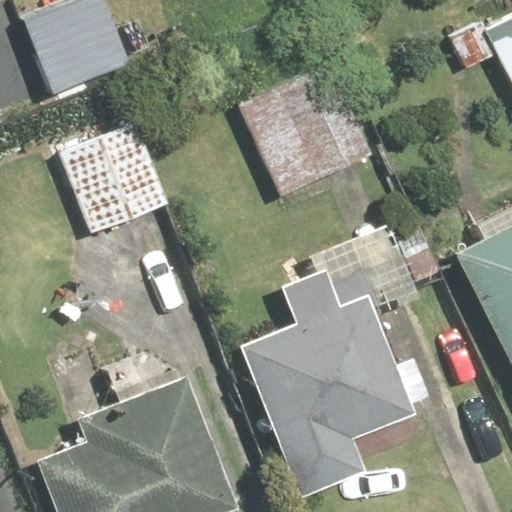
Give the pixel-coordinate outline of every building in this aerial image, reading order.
[(52,0),(16,16),(47,88),(141,48),(120,0),(52,0)] [(511,2),(486,14),(511,73),(511,2)] [(336,52),(238,94),(280,191),(378,149),(336,52)] [(56,148),(92,232),(178,195),(142,112),(56,148)] [(511,192),(451,219),(511,355),(511,192)] [(423,398),(352,231),(282,260),(302,307),(236,336),(302,491),(375,460),(360,425),(423,398)] [(197,378),(30,442),(56,511),(200,511),(242,496),(197,378)]
